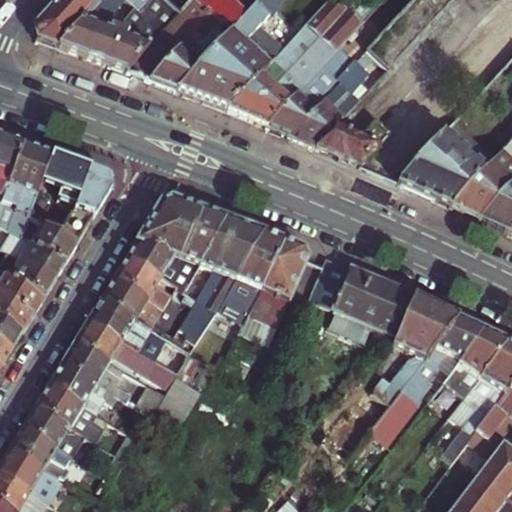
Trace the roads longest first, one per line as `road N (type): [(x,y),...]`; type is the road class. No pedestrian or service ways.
road 1 (secondary): [(511,290),(168,144)]
road 2 (residential): [(0,420),(168,144)]
road 3 (secondary): [(168,144),(0,83)]
